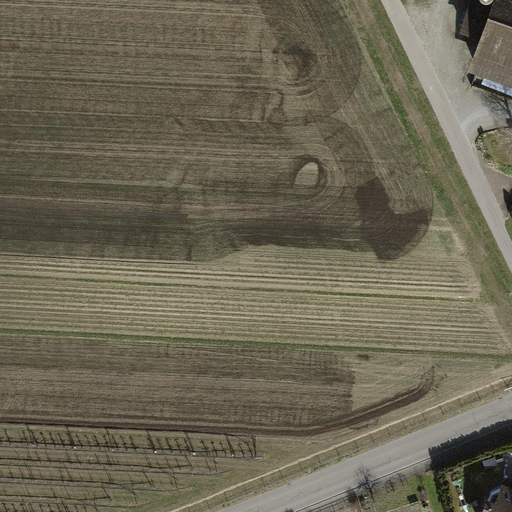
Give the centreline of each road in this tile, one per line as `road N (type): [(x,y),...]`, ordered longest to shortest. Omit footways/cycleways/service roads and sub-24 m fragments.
road 1 (residential): [(511,256),(394,10)]
road 2 (tertiary): [(511,408),(263,511)]
